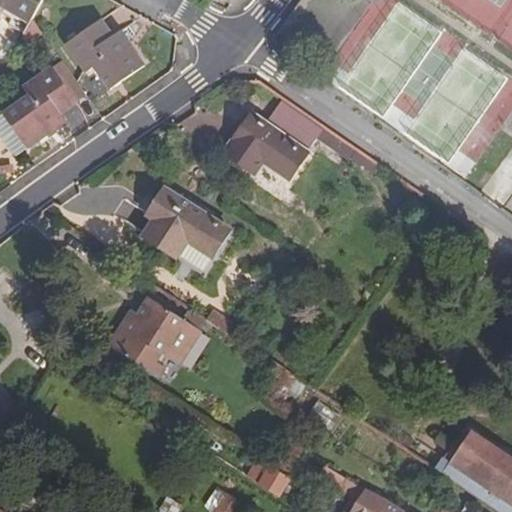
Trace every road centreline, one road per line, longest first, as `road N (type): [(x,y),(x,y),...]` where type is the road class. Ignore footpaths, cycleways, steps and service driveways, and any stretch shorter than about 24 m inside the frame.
road 1 (residential): [(511,242),(233,44)]
road 2 (residential): [(233,44),(191,83),(0,218)]
